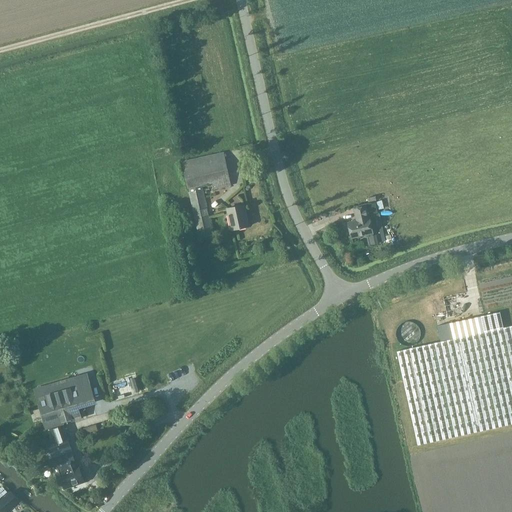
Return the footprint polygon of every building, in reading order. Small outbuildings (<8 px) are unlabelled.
[(188,189),(189,192),(189,193),(199,237),(213,234),(202,186),(212,184),(214,190),(231,186),(223,153),(181,162),(188,189)] [(228,209),(233,231),(249,227),(245,205),(228,209)] [(368,218),(365,206),(353,209),(355,221),(348,222),(351,238),(372,233),(368,218)] [(453,339),(396,352),(417,445),(511,424),(511,326),(502,328),(499,313),(475,318),(459,321),(449,323),(453,339)] [(41,394),(37,396),(47,428),(64,423),(63,420),(70,418),(71,420),(80,418),(78,412),(85,409),(84,407),(87,401),(93,400),(89,386),(79,389),(79,388),(76,389),(74,382),(70,380),(42,389),(43,392),(40,392),(41,394)] [(97,430),(95,424),(83,428),(84,434),(97,430)] [(49,460),(52,467),(74,459),(71,452),(72,452),(63,425),(47,430),(50,439),(45,441),(52,459),(49,460)] [(76,466),(74,459),(52,467),(55,474),(59,472),(65,488),(83,481),(78,466),(76,466)] [(10,492),(0,500),(0,511),(6,511),(19,501),(10,492)]
